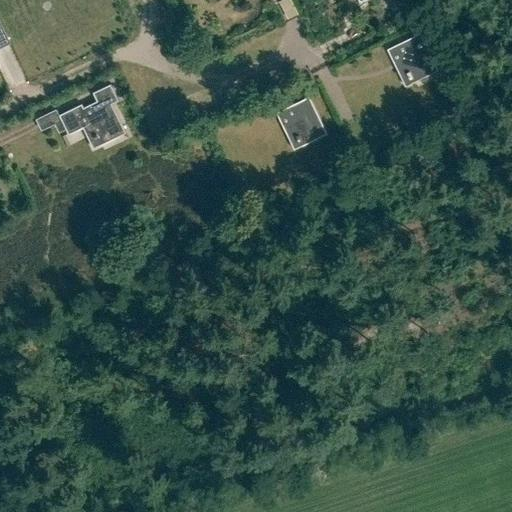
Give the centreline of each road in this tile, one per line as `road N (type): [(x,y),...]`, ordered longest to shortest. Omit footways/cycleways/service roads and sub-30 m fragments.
road 1 (track): [(511,383),(120,511)]
road 2 (track): [(0,112),(127,48),(171,68),(221,66),(259,60),(327,25)]
